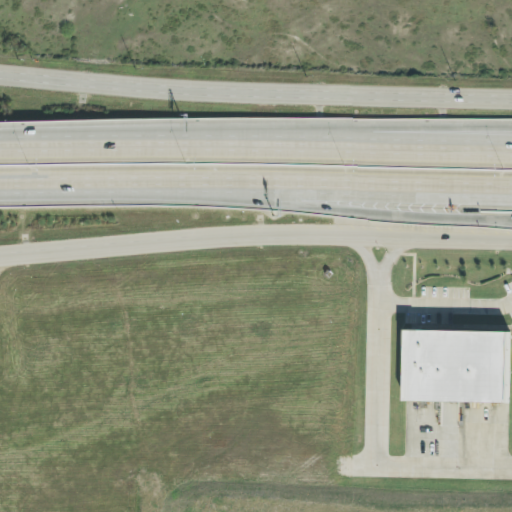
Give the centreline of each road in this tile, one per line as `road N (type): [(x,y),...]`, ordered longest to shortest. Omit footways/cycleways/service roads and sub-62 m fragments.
road 1 (primary): [(511,108),(319,106),(0,80)]
road 2 (motorway): [(511,161),(0,154)]
road 3 (motorway): [(252,185),(300,214),(511,223)]
road 4 (primary): [(0,268),(264,244)]
road 5 (motorway): [(252,185),(511,185)]
road 6 (motorway): [(0,183),(252,185)]
road 7 (primary): [(264,244),(503,242)]
road 8 (motorway): [(511,125),(366,127),(288,157)]
